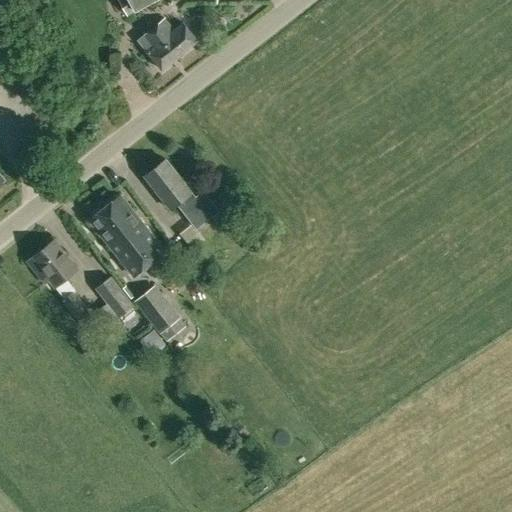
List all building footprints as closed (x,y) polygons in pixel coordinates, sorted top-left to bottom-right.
[(118,0),(127,15),(153,0),(118,0)] [(147,51),(161,69),(197,40),(184,23),(175,30),(165,18),(138,39),(147,50),(147,51)] [(176,203),(195,228),(218,210),(203,190),(194,197),(165,158),(144,175),(170,208),(176,203)] [(89,219),(134,275),(164,252),(119,195),(89,219)] [(62,300),(83,327),(95,318),(74,291),(76,290),(66,277),(78,268),(55,239),(27,260),(44,282),(48,278),(64,298),(62,300)] [(94,287),(118,317),(135,305),(112,276),(94,287)] [(129,287),(142,294),(148,283),(134,276),(129,287)] [(159,333),(179,317),(154,285),(134,301),(159,333)] [(139,338),(150,353),(165,343),(153,328),(139,338)]
